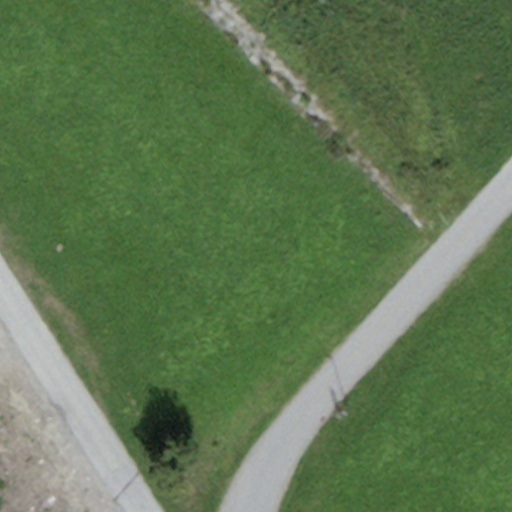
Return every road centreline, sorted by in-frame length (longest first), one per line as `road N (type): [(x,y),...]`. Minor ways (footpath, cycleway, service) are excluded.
road 1 (residential): [(247,511),(291,430),(511,184)]
road 2 (track): [(0,288),(144,511)]
